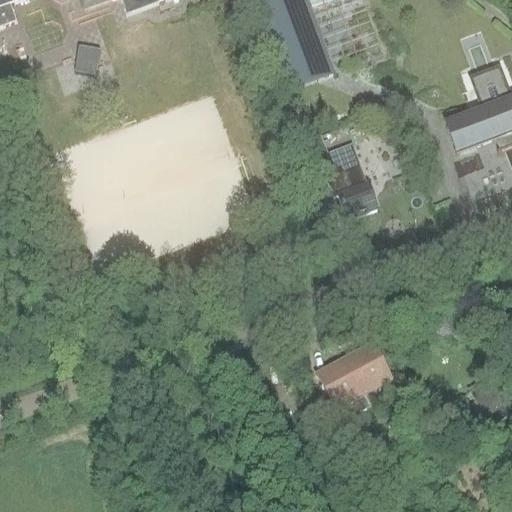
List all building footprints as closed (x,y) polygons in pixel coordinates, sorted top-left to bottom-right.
[(0,0),(0,30),(17,24),(10,7),(29,0),(80,0),(84,11),(114,0),(118,0),(125,19),(176,0),(0,0)] [(249,0),(284,94),(331,76),(311,21),(362,2),(361,0),(249,0)] [(100,53),(79,50),(75,75),(96,78),(100,53)] [(497,71),(468,82),(482,117),(446,131),(457,159),(495,144),(499,155),(497,155),(497,156),(511,150),(511,105),(510,106),(497,71)] [(327,154),(322,140),(298,149),(303,163),(327,154)] [(346,223),(377,212),(353,148),(319,160),(333,199),(337,198),(346,223)] [(370,352),(324,377),(337,400),(351,393),(352,396),(385,378),(370,352)] [(489,384),(469,397),(484,423),(475,428),(481,437),(507,420),(511,427),(511,426),(511,412),(508,415),(489,384)] [(370,391),(354,401),(362,414),(378,404),(370,391)] [(356,459),(366,452),(357,437),(358,435),(347,416),(334,424),(356,459)]
